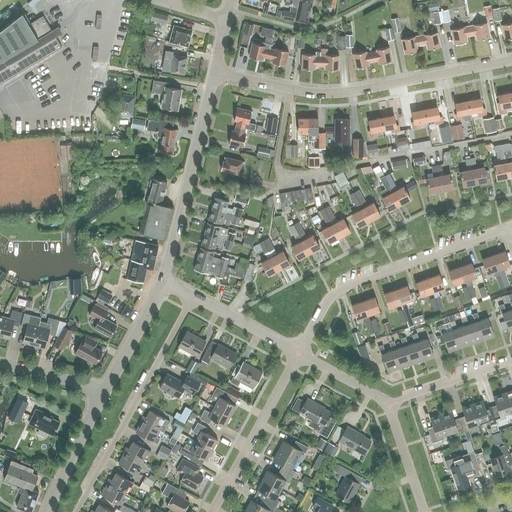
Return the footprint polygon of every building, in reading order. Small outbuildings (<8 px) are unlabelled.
[(298,0),(285,0),(284,4),(290,6),(289,12),(283,10),(281,18),(294,20),(297,7),(298,0)] [(312,0),(299,0),(297,10),(295,21),(307,23),(311,7),(312,0)] [(438,3),(428,4),(429,11),(439,9),(438,3)] [(502,20),(499,7),(492,9),(495,21),(502,20)] [(168,16),(152,12),(153,10),(147,8),(144,21),(149,23),(150,20),(165,24),(168,16)] [(484,20),(492,18),(490,8),(481,10),(484,20)] [(450,21),(448,10),(441,11),(443,23),(450,21)] [(434,24),(441,23),(439,12),(432,12),(434,24)] [(0,84),(62,47),(43,16),(27,25),(21,14),(22,13),(0,30),(0,84)] [(394,33),(400,32),(398,18),(391,19),(394,33)] [(487,22),(469,26),(471,36),(476,35),(477,40),(490,37),(487,22)] [(511,22),(501,25),(504,40),(511,38),(511,22)] [(244,33),(248,34),(249,30),(251,31),(252,25),(246,24),(244,33)] [(192,30),(181,27),(174,25),(169,42),(176,43),(188,46),(192,30)] [(471,36),(469,26),(451,29),(454,44),(467,42),(466,36),(471,36)] [(388,41),(394,40),(391,28),(385,29),(388,41)] [(437,32),(419,35),(421,45),(426,44),(427,49),(440,47),(437,32)] [(421,45),(419,35),(402,39),(404,54),(417,51),(417,46),(421,45)] [(271,44),(260,42),(260,44),(252,43),(249,57),(262,60),(263,57),(268,58),(270,49),(271,44)] [(376,51),(371,52),(373,62),(378,61),(379,64),(392,61),(389,47),(376,49),(376,51)] [(270,49),(268,58),(273,59),(272,62),(285,66),(288,51),(275,48),(275,50),(270,49)] [(320,57),(320,66),(325,66),(325,69),(338,70),(339,55),(327,55),(327,49),(320,48),(320,57)] [(172,55),(173,52),(165,51),(163,65),(169,66),(168,72),(184,74),(187,57),(172,55)] [(373,62),(371,52),(366,53),(366,51),(353,54),(355,68),(369,66),(368,63),(373,62)] [(315,66),(320,66),(320,57),(315,56),(315,54),(302,54),(301,69),(315,69),(315,66)] [(170,83),(153,80),(151,92),(163,94),(161,107),(178,110),(181,90),(169,87),(170,83)] [(504,107),(511,105),(511,101),(510,93),(498,96),(499,102),(498,103),(500,114),(506,113),(504,107)] [(134,97),(121,95),(118,113),(131,116),(134,97)] [(468,101),(470,112),(477,111),(478,116),(486,114),(484,108),(482,108),(480,99),(468,101)] [(462,114),(470,112),(468,101),(455,104),(457,113),(455,114),(456,120),(463,119),(462,114)] [(237,121),(235,126),(245,128),(254,130),(256,124),(248,123),(251,111),(237,107),(234,120),(237,121)] [(437,107),(424,110),(427,121),(434,119),(435,124),(442,123),(441,116),(439,117),(437,107)] [(427,121),(424,110),(412,112),(414,122),(411,122),(413,128),(420,127),(419,122),(427,121)] [(381,118),(383,129),(391,128),(392,133),(399,131),(398,125),(396,125),(394,116),(381,118)] [(278,119),(268,117),(266,131),(276,133),(278,119)] [(494,130),(492,117),(485,119),(487,132),(494,130)] [(130,128),(144,130),(145,120),(132,118),(130,128)] [(376,131),(383,129),(381,118),(368,121),(370,130),(368,131),(369,137),(377,136),(376,131)] [(177,129),(173,129),(174,122),(159,119),(158,121),(149,120),(147,129),(154,130),(163,132),(159,152),(173,154),(177,129)] [(302,133),(308,133),(308,119),(298,119),(298,132),(297,132),(297,140),(302,140),(302,133)] [(308,119),(308,133),(313,133),(313,149),(325,149),(325,133),(318,133),(318,119),(308,119)] [(349,119),(335,119),(334,133),(342,133),(342,143),(349,143),(349,119)] [(498,130),(504,129),(503,119),(496,120),(498,130)] [(460,123),(450,125),(453,140),(463,138),(460,123)] [(245,128),(235,126),(234,131),(231,130),(228,143),(243,147),(246,134),(244,133),(245,128)] [(451,140),(448,126),(440,128),(442,141),(451,140)] [(407,136),(395,138),(396,145),(408,142),(407,136)] [(362,142),(362,139),(353,139),(353,157),(362,157),(367,157),(364,142),(362,142)] [(377,143),(367,145),(368,152),(378,150),(377,143)] [(502,145),(508,177),(511,176),(511,161),(511,162),(511,156),(509,143),(502,145)] [(73,158),(73,153),(72,144),(62,145),(63,159),(73,158)] [(290,157),(303,157),(302,148),(298,148),(297,145),(286,145),(286,157),(290,157)] [(496,180),(508,177),(502,145),(494,146),(497,158),(500,158),(501,164),(494,165),(496,180)] [(269,150),(258,148),(256,155),(267,158),(269,150)] [(242,161),(226,157),(225,161),(223,161),(223,162),(221,163),(220,167),(221,169),(221,170),(239,174),(241,164),(244,165),(245,161),(242,161)] [(319,167),(319,157),(309,157),(309,167),(319,167)] [(463,187),(475,184),(469,158),(465,159),(467,170),(460,172),(463,187)] [(469,158),(475,184),(487,182),(484,167),(476,169),(474,158),(469,158)] [(264,161),(256,159),(255,166),(263,167),(264,161)] [(436,165),(441,191),(453,188),(450,174),(443,175),(441,164),(436,165)] [(429,193),(441,191),(436,165),(431,166),(433,177),(426,178),(429,193)] [(400,205),(384,175),(379,166),(373,169),(378,179),(379,178),(385,189),(379,192),(382,198),(389,211),(400,205)] [(340,184),(349,180),(345,170),(335,174),(340,184)] [(388,173),(384,175),(400,205),(410,199),(407,193),(403,186),(397,190),(388,173)] [(173,208),(161,205),(167,182),(153,178),(152,181),(151,180),(149,186),(151,187),(146,204),(147,204),(139,232),(165,239),(173,208)] [(403,186),(407,193),(413,190),(409,183),(403,186)] [(359,189),(354,191),(369,221),(380,216),(373,202),(367,206),(359,189)] [(369,221),(354,191),(350,194),(359,210),(352,214),(359,227),(369,221)] [(248,204),(249,198),(236,194),(234,200),(248,204)] [(236,207),(234,206),(233,209),(226,207),(228,202),(215,198),(211,209),(231,215),(233,215),(236,207)] [(324,208),(339,237),(350,232),(343,219),(336,222),(328,206),(324,208)] [(233,215),(240,217),(243,209),(236,207),(233,215)] [(328,243),(339,237),(324,208),(319,210),(328,227),(322,230),(328,243)] [(231,215),(211,209),(208,220),(221,224),(222,223),(228,225),(230,220),(232,221),(233,215),(231,215)] [(283,223),(288,221),(285,213),(276,216),(274,222),(276,226),(277,225),(283,223)] [(238,225),(240,217),(233,215),(232,221),(231,223),(238,225)] [(317,215),(311,218),(314,224),(320,221),(317,215)] [(253,235),(256,228),(257,228),(259,223),(254,221),(252,227),(249,226),(247,233),(253,235)] [(294,224),(309,254),(320,248),(313,235),(306,238),(298,222),(294,224)] [(228,234),(226,234),(228,229),(220,227),(221,226),(207,223),(204,234),(224,239),(226,240),(228,234)] [(298,259),(309,254),(294,224),(289,227),(297,243),(291,246),(298,259)] [(226,240),(233,242),(235,234),(228,232),(228,234),(226,240)] [(261,236),(279,270),(289,264),(283,251),(276,254),(266,233),(261,236)] [(223,245),(224,239),(204,234),(201,245),(214,248),(216,243),(223,245)] [(268,275),(279,270),(261,236),(257,238),(268,259),(261,262),(268,275)] [(254,241),(245,238),(243,245),(252,247),(254,241)] [(158,245),(140,241),(136,240),(133,252),(127,279),(143,283),(146,268),(152,270),(158,245)] [(233,242),(226,240),(224,248),(231,250),(233,242)] [(200,247),(197,258),(217,264),(219,259),(212,257),(214,251),(200,247)] [(504,287),(509,285),(503,267),(509,265),(505,251),(493,255),(495,262),(498,269),(500,275),(502,281),(504,287)] [(493,255),(482,259),(487,273),(493,271),(495,276),(497,275),(500,275),(498,269),(495,262),(493,255)] [(219,265),(226,267),(228,259),(222,257),(219,265)] [(243,277),(244,272),(234,269),(225,267),(226,267),(219,265),(217,265),(217,264),(197,258),(194,269),(207,273),(216,275),(216,276),(222,278),(224,272),(243,277)] [(234,269),(244,272),(246,267),(242,266),(242,264),(236,262),(234,269)] [(254,264),(248,263),(244,278),(250,280),(254,264)] [(471,298),(476,296),(470,279),(476,277),(471,263),(460,267),(465,281),(467,286),(471,298)] [(465,281),(460,267),(448,271),(453,285),(465,281)] [(439,274),(428,278),(433,292),(435,297),(439,309),(443,307),(437,291),(444,288),(439,274)] [(502,287),(504,287),(502,281),(500,275),(497,275),(495,276),(499,288),(502,287)] [(433,292),(428,278),(416,282),(421,296),(433,292)] [(81,285),(69,285),(70,294),(81,293),(81,285)] [(407,286),(395,290),(400,304),(412,300),(407,286)] [(468,299),(471,298),(467,286),(462,288),(466,300),(468,299)] [(477,288),(481,298),(487,296),(484,286),(477,288)] [(400,304),(395,290),(384,294),(389,308),(400,304)] [(82,295),(93,301),(94,297),(84,292),(82,295)] [(110,297),(103,294),(100,300),(107,304),(110,297)] [(457,308),(463,307),(459,295),(453,297),(457,308)] [(363,301),(368,315),(379,311),(374,297),(363,301)] [(434,310),(439,309),(435,297),(430,299),(434,310)] [(33,300),(26,299),(25,306),(31,307),(33,300)] [(373,332),(370,321),(368,315),(363,301),(351,305),(356,319),(363,317),(365,322),(369,334),(373,332)] [(95,304),(89,315),(98,320),(94,328),(110,337),(116,325),(104,318),(108,311),(95,304)] [(508,332),(511,330),(511,309),(506,312),(503,304),(498,306),(501,314),(502,313),(508,332)] [(128,317),(132,310),(126,306),(122,314),(128,317)] [(402,309),(406,321),(411,319),(407,307),(402,309)] [(397,310),(401,322),(406,321),(402,309),(397,310)] [(10,318),(3,316),(0,328),(0,336),(9,339),(13,325),(19,326),(22,312),(12,310),(10,318)] [(26,328),(22,342),(33,345),(39,325),(40,321),(41,317),(24,313),(20,326),(26,328)] [(472,314),(475,322),(476,322),(482,340),(494,336),(488,318),(479,321),(477,313),(472,314)] [(39,325),(33,345),(45,348),(48,334),(55,335),(59,319),(48,317),(47,323),(40,321),(39,325)] [(450,322),(449,322),(450,325),(452,330),(453,329),(460,348),(471,344),(465,326),(463,326),(457,328),(454,320),(454,321),(452,317),(449,318),(450,322)] [(465,317),(461,318),(463,326),(465,326),(471,344),(482,340),(476,322),(475,322),(468,324),(465,317)] [(74,322),(69,319),(66,326),(71,328),(74,322)] [(375,319),(370,321),(373,332),(379,331),(375,319)] [(385,333),(391,331),(388,322),(381,324),(385,333)] [(441,334),(436,336),(439,346),(445,344),(448,352),(460,348),(453,329),(452,330),(450,325),(444,327),(443,324),(438,326),(441,334)] [(64,327),(54,345),(62,349),(72,331),(64,327)] [(205,341),(187,332),(179,346),(197,356),(205,341)] [(356,345),(362,342),(359,333),(353,335),(356,345)] [(416,333),(412,335),(414,343),(416,342),(422,361),(434,357),(427,338),(419,341),(416,333)] [(95,363),(102,351),(94,347),(97,342),(85,336),(82,341),(82,340),(75,353),(88,360),(95,363)] [(405,337),(400,339),(403,346),(404,346),(411,365),(422,361),(416,342),(414,343),(408,345),(405,337)] [(411,365),(404,346),(403,346),(396,349),(394,341),(389,343),(392,350),(393,350),(399,369),(411,365)] [(236,354),(218,344),(214,352),(207,348),(201,360),(208,364),(211,358),(229,368),(236,354)] [(369,356),(365,345),(357,347),(361,359),(369,356)] [(382,345),(378,346),(380,355),(381,354),(388,372),(399,369),(393,350),(392,350),(385,353),(382,345)] [(199,363),(191,359),(186,370),(193,374),(199,363)] [(241,380),(253,387),(261,372),(243,363),(236,377),(233,375),(230,382),(237,386),(241,380)] [(183,382),(167,374),(159,387),(178,398),(183,389),(193,394),(202,379),(194,374),(192,378),(187,375),(183,382)] [(205,387),(212,391),(214,386),(207,383),(205,387)] [(226,384),(223,390),(232,395),(235,389),(226,384)] [(511,387),(503,391),(510,412),(511,411),(511,387)] [(214,407),(230,416),(236,406),(223,399),(225,394),(216,389),(211,398),(217,401),(214,407)] [(492,410),(496,422),(505,418),(504,414),(510,412),(503,391),(493,394),(497,408),(492,410)] [(18,398),(12,411),(22,415),(28,403),(18,398)] [(313,401),(307,398),(304,403),(297,399),(292,409),(315,421),(312,427),(319,430),(322,425),(323,426),(331,413),(313,403),(313,401)] [(485,409),(481,398),(471,402),(475,412),(478,423),(485,421),(486,425),(496,422),(492,410),(491,407),(485,409)] [(460,421),(464,432),(467,440),(472,438),(469,431),(474,429),(472,425),(478,423),(475,412),(471,402),(461,405),(466,419),(460,421)] [(225,426),(230,416),(214,407),(210,413),(204,409),(199,418),(209,424),(211,419),(225,426)] [(48,415),(36,409),(29,424),(53,435),(59,422),(47,416),(48,415)] [(439,412),(447,434),(453,432),(454,435),(464,432),(460,421),(454,423),(450,409),(439,412)] [(141,421),(159,430),(163,424),(165,425),(167,420),(150,410),(146,417),(144,416),(141,421)] [(441,436),(447,434),(439,412),(429,416),(434,429),(428,431),(432,443),(442,440),(441,436)] [(178,415),(176,419),(185,424),(187,420),(178,415)] [(185,424),(176,419),(171,416),(168,421),(183,429),(185,424)] [(156,437),(159,430),(141,421),(135,432),(155,443),(158,438),(156,437)] [(195,441),(212,450),(217,440),(205,433),(207,428),(198,423),(195,427),(192,432),(199,435),(195,441)] [(353,430),(347,426),(345,430),(338,426),(333,434),(340,438),(339,441),(363,454),(370,441),(353,431),(353,430)] [(503,443),(499,432),(491,435),(494,446),(503,443)] [(279,451),(296,460),(301,451),(305,453),(308,447),(299,443),(301,440),(288,434),(286,438),(292,442),(290,445),(284,441),(279,451)] [(322,450),(327,441),(320,438),(315,446),(322,450)] [(206,460),(212,450),(195,441),(192,447),(186,444),(183,448),(181,447),(179,452),(190,459),(193,453),(206,460)] [(124,452),(142,461),(146,455),(148,456),(150,451),(133,442),(129,449),(127,447),(124,452)] [(330,455),(335,446),(328,442),(323,451),(330,455)] [(466,442),(460,444),(463,453),(469,451),(466,442)] [(180,446),(175,443),(172,450),(177,453),(180,446)] [(162,445),(159,450),(168,455),(171,450),(162,445)] [(502,454),(490,458),(496,476),(508,472),(507,466),(511,465),(505,445),(499,447),(502,454)] [(5,456),(15,459),(17,454),(7,450),(5,456)] [(168,455),(159,450),(156,456),(165,461),(168,455)] [(281,471),(292,477),(295,479),(298,473),(295,471),(291,469),(296,460),(279,451),(273,460),(284,466),(281,471)] [(139,468),(142,461),(124,452),(118,463),(138,474),(141,469),(139,468)] [(473,470),(468,453),(445,461),(448,469),(450,468),(457,489),(470,485),(466,472),(473,470)] [(480,469),(486,466),(482,453),(475,455),(480,469)] [(200,468),(194,465),(182,459),(178,468),(185,472),(180,481),(196,489),(202,477),(197,474),(200,468)] [(4,479),(24,487),(16,507),(29,511),(30,511),(39,492),(32,489),(37,475),(31,473),(33,469),(29,467),(30,464),(21,461),(20,464),(11,460),(4,479)] [(330,460),(326,466),(332,470),(336,464),(330,460)] [(321,464),(315,461),(311,468),(317,471),(321,464)] [(365,479),(355,474),(355,473),(340,465),(337,472),(345,477),(336,495),(349,502),(359,484),(365,479)] [(262,480),(280,490),(285,480),(289,482),(292,477),(281,471),(278,477),(268,471),(262,480)] [(107,483),(125,493),(129,486),(131,487),(133,483),(116,473),(112,480),(110,479),(107,483)] [(145,476),(142,482),(151,487),(154,481),(148,478),(145,476)] [(312,480),(304,476),(302,481),(309,485),(312,480)] [(265,501),(276,507),(279,501),(275,499),(280,490),(262,480),(257,490),(268,495),(265,501)] [(151,487),(142,482),(139,487),(148,492),(151,487)] [(122,499),(125,493),(107,483),(101,495),(121,505),(124,501),(122,499)] [(183,511),(189,502),(177,496),(180,490),(167,483),(162,493),(171,498),(167,506),(178,511),(183,511)] [(304,496),(298,493),(295,499),(301,502),(304,496)] [(330,511),(329,511),(333,505),(317,497),(312,506),(318,509),(316,511),(330,511)] [(247,510),(250,511),(272,511),(276,507),(265,501),(262,506),(252,501),(247,510)]
